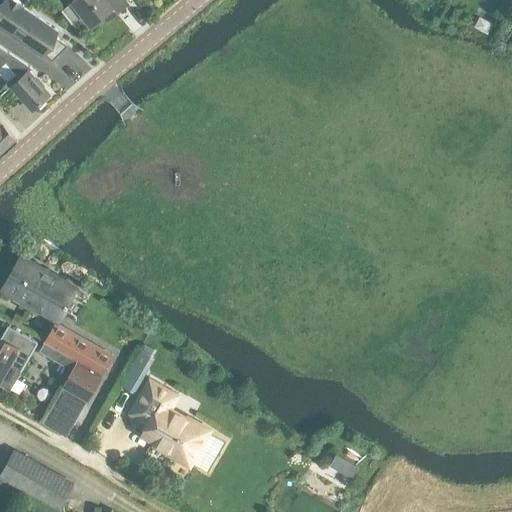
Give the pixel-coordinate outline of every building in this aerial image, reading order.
[(0,27),(32,49),(33,48),(36,45),(46,55),(52,61),(66,47),(68,45),(54,36),(58,31),(58,30),(23,6),(24,5),(17,0),(6,0),(0,9),(0,27)] [(75,0),(62,11),(72,24),(83,15),(91,26),(112,9),(105,0),(75,0)] [(33,69),(0,46),(0,67),(6,63),(17,75),(8,82),(33,110),(49,95),(30,73),(33,69)] [(0,154),(16,140),(0,122),(0,154)] [(57,321),(76,290),(20,257),(2,289),(57,321)] [(45,341),(39,351),(53,359),(59,350),(102,374),(112,357),(55,324),(45,341)] [(0,338),(0,385),(9,391),(20,372),(37,343),(15,330),(14,330),(7,343),(1,339),(0,338)] [(135,370),(148,377),(158,359),(145,352),(135,370)] [(88,400),(100,379),(75,365),(63,386),(88,400)] [(149,381),(134,407),(151,417),(141,435),(155,443),(153,446),(182,463),(185,459),(209,472),(226,442),(202,429),(203,428),(186,418),(184,421),(168,411),(176,397),(149,381)] [(0,477),(58,510),(72,484),(13,452),(0,475),(0,477)] [(340,472),(347,460),(337,454),(330,466),(340,472)]
